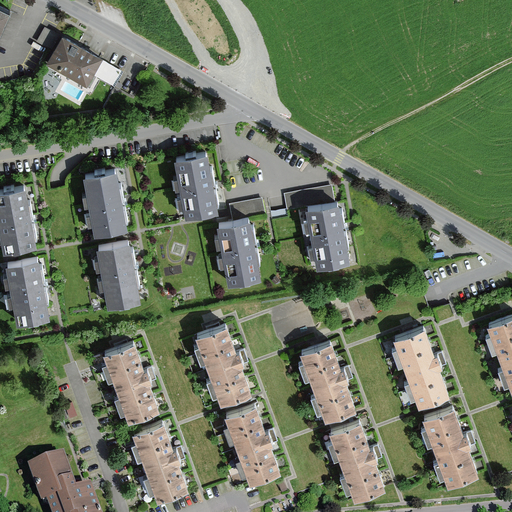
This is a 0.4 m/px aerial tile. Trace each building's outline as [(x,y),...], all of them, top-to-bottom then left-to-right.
[(0,36),(12,7),(0,2),(0,36)] [(48,45),(56,29),(45,24),(37,39),(48,45)] [(104,57),(63,33),(46,63),(87,86),(93,75),(114,87),(123,71),(103,59),(104,57)] [(185,217),(218,211),(206,151),(174,157),(185,217)] [(92,233),(125,227),(114,167),(81,173),(92,233)] [(317,265),(350,259),(344,224),(339,199),(334,200),(331,183),(284,192),(287,209),(306,205),(317,265)] [(0,240),(2,250),(35,244),(23,185),(0,189),(0,240)] [(226,282),(258,276),(247,217),(262,214),(259,197),(227,203),(230,219),(214,222),(226,282)] [(130,235),(97,241),(109,303),(143,296),(130,235)] [(37,256),(4,263),(15,322),(48,315),(37,256)] [(511,311),(486,321),(511,390),(511,311)] [(226,317),(195,328),(222,399),(252,389),(226,317)] [(423,324),(393,335),(419,404),(448,394),(423,324)] [(330,336),(299,347),(326,419),(356,408),(330,336)] [(135,338),(105,349),(131,418),(160,407),(135,338)] [(258,398),(224,411),(250,480),(283,468),(258,398)] [(452,403),(419,415),(444,485),(478,473),(452,403)] [(165,415),(132,428),(157,497),(190,485),(165,415)] [(360,417),(327,429),(353,499),(386,487),(360,417)] [(65,453),(29,467),(43,503),(48,501),(52,511),(102,511),(92,483),(78,488),(65,453)]
